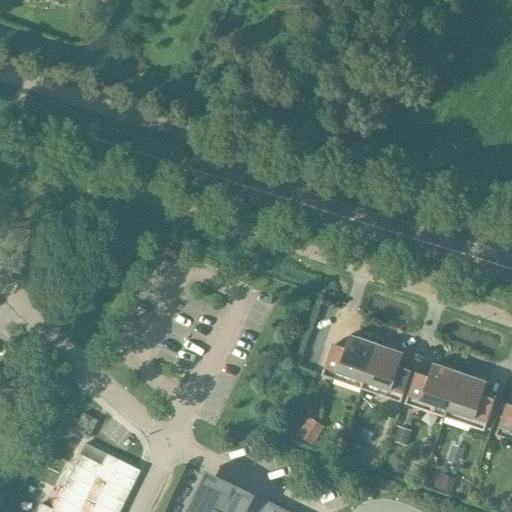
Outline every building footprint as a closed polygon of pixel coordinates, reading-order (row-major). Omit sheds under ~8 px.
[(58,303),(66,312),(75,305),(68,295),(58,303)] [(360,392),(375,347),(348,338),(344,351),(331,347),(320,379),(360,392)] [(402,356),(375,347),(360,392),(399,406),(410,374),(397,370),(402,356)] [(443,421),(458,375),(431,366),(427,379),(414,375),(403,407),(443,421)] [(485,384),(458,375),(443,421),(482,434),(493,402),(480,398),(485,384)] [(511,444),(511,408),(505,406),(494,438),(511,444)] [(313,416),(315,413),(306,407),(304,410),(313,416)] [(96,421),(81,414),(72,433),(86,440),(96,421)] [(323,431),(307,421),(296,438),(312,448),(323,431)] [(395,441),(406,445),(411,432),(399,428),(395,441)] [(84,444),(78,455),(100,466),(106,455),(89,446),(84,444)] [(118,511),(139,471),(106,455),(100,466),(78,455),(51,510),(40,504),(35,511),(118,511)] [(455,479),(442,474),(437,488),(450,493),(455,479)] [(286,511),(243,491),(243,492),(244,493),(242,497),(210,481),(194,511),(286,511)] [(500,510),(504,511),(509,511),(511,505),(511,503),(503,501),(500,510)]
